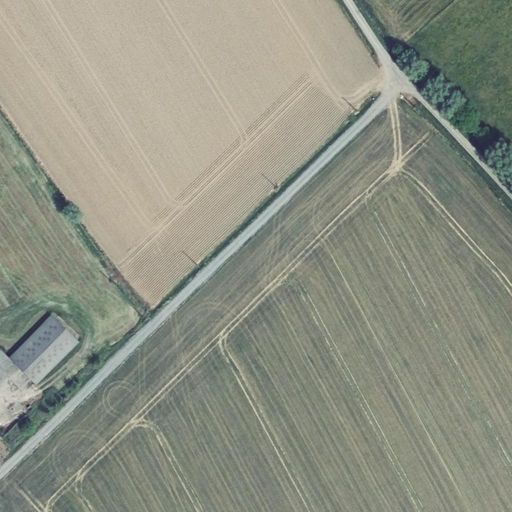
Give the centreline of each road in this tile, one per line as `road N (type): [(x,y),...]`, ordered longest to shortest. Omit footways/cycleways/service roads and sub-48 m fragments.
road 1 (track): [(0,473),(405,80)]
road 2 (unclassified): [(348,0),(390,63),(511,191)]
